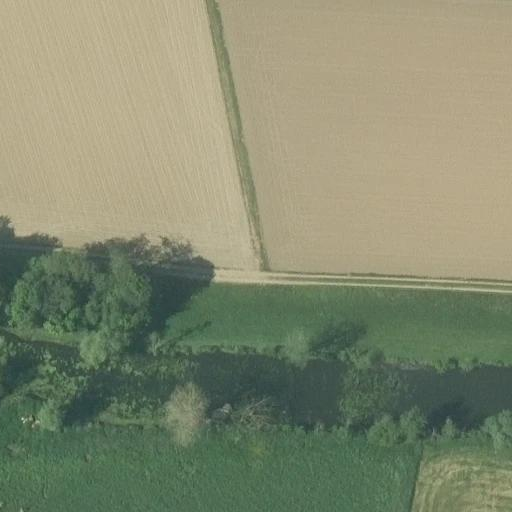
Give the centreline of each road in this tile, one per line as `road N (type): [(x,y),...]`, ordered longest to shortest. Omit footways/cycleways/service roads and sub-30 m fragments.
road 1 (track): [(0,246),(511,282)]
road 2 (track): [(258,268),(205,0)]
